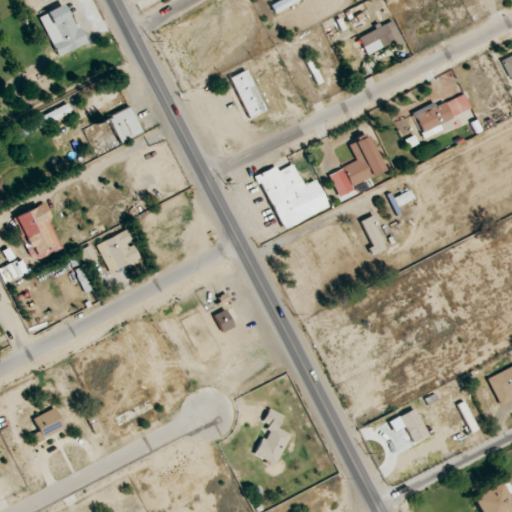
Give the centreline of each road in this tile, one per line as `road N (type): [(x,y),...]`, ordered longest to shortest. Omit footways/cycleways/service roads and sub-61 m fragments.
road 1 (secondary): [(380,511),(114,0)]
road 2 (residential): [(207,179),(511,23)]
road 3 (residential): [(241,244),(0,368)]
road 4 (residential): [(19,511),(212,414)]
road 5 (residential): [(376,503),(511,437)]
